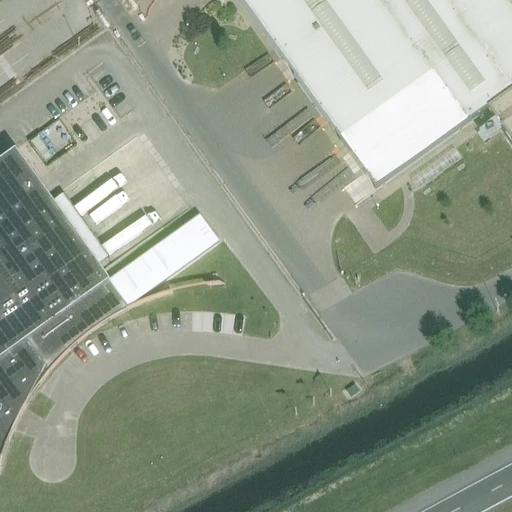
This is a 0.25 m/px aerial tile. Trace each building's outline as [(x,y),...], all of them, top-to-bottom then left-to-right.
[(511,0),(237,0),(375,192),(487,113),(511,94),(511,0)] [(0,52),(2,56),(15,47),(0,23),(0,52)] [(511,94),(487,113),(511,147),(511,94)] [(133,307),(126,310),(108,285),(108,284),(97,269),(107,262),(62,198),(51,205),(15,154),(0,164),(0,469),(0,468),(3,458),(7,447),(11,437),(15,428),(19,419),(22,413),(25,408),(28,403),(33,395),(38,388),(44,379),(50,372),(57,364),(63,358),(68,353),(77,344),(86,337),(93,332),(101,327),(109,321),(119,316),(128,311),(137,307),(146,303),(153,300),(163,297),(172,294),(182,292),(194,289),(202,288),(214,287),(225,286),(225,285),(215,285),(208,286),(199,287),(192,288),(185,290),(176,292),(165,295),(153,299),(146,302),(139,304),(133,307)] [(199,219),(108,284),(108,285),(126,310),(132,307),(218,245),(199,219)]
